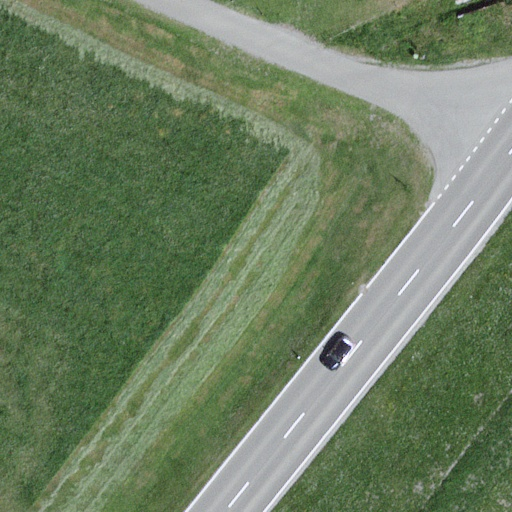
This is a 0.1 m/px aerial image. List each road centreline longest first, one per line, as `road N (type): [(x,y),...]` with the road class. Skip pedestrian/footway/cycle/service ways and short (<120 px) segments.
road 1 (primary): [(222,511),(511,152)]
road 2 (track): [(178,0),(511,143)]
